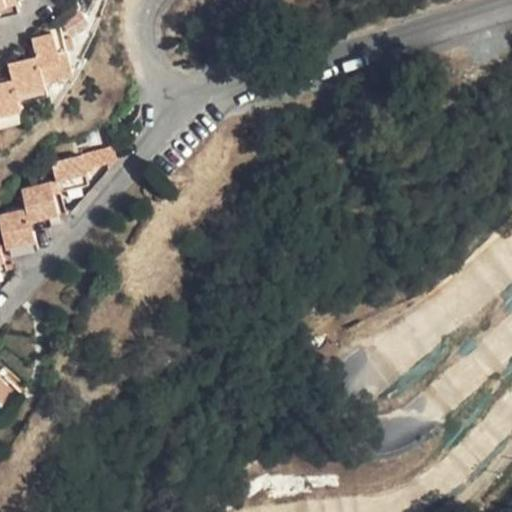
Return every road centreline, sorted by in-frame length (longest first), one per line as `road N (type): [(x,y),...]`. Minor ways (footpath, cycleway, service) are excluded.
road 1 (residential): [(508,0),(206,95),(176,95)]
road 2 (residential): [(176,95),(145,146),(0,310)]
